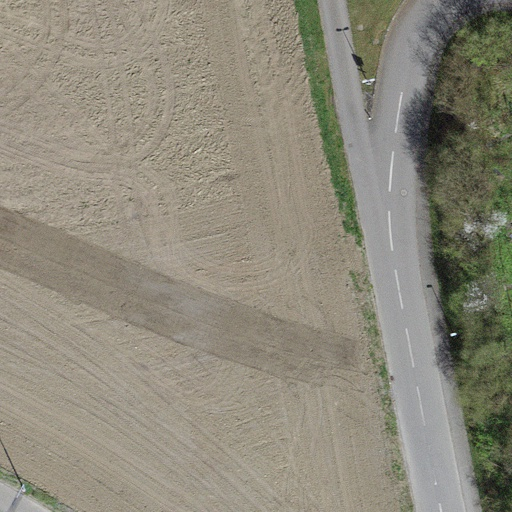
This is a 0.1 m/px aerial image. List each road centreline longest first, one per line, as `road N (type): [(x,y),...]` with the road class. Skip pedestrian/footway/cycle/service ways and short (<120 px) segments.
road 1 (unclassified): [(445,511),(386,231)]
road 2 (residential): [(386,231),(420,31),(455,0)]
road 3 (unclassified): [(386,231),(330,0)]
